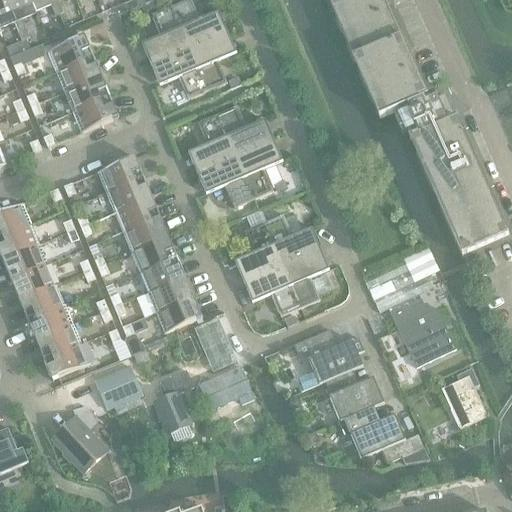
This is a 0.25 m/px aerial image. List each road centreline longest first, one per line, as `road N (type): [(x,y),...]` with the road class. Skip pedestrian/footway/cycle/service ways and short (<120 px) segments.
road 1 (residential): [(152,121),(248,348),(349,307)]
road 2 (residential): [(349,307),(364,301),(238,0)]
road 3 (residential): [(511,180),(424,0)]
road 4 (residential): [(0,185),(152,121)]
